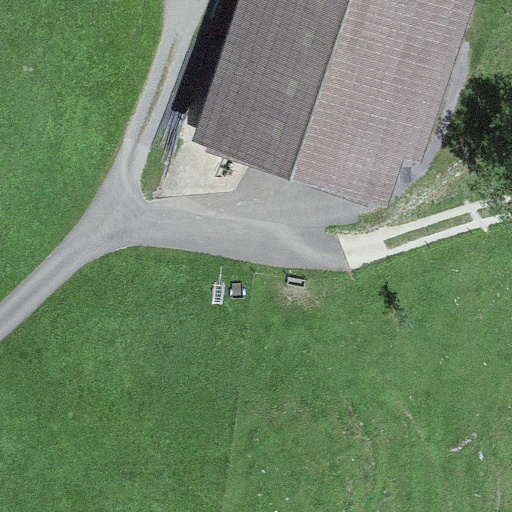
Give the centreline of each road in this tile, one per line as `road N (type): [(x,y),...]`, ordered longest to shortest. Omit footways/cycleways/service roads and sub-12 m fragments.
road 1 (track): [(0,326),(62,262),(105,238),(157,228),(339,251),(511,208)]
road 2 (track): [(105,238),(184,0)]
